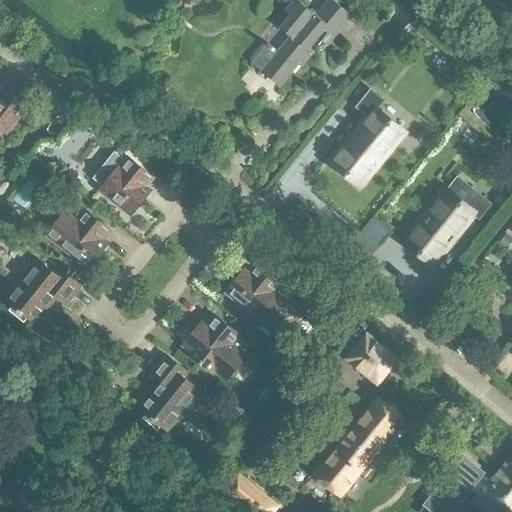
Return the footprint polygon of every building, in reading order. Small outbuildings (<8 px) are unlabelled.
[(326,44),(351,14),(334,0),(327,0),(316,14),(299,0),(293,0),(275,22),(290,35),(277,50),(267,41),(251,61),(279,84),(298,61),(301,64),(321,40),(326,44)] [(368,116),(330,162),(360,186),(405,131),(377,108),(383,100),(371,89),(357,106),(368,116)] [(0,127),(5,132),(24,108),(4,91),(0,95),(0,127)] [(99,189),(131,214),(150,190),(139,181),(147,171),(129,156),(126,159),(115,150),(93,178),(102,185),(99,189)] [(479,219),(492,203),(479,193),(468,205),(446,187),(403,241),(433,265),(474,215),(479,219)] [(57,242),(89,267),(108,243),(96,234),(104,224),(86,210),(83,213),(72,204),(50,230),(60,238),(57,242)] [(65,302),(78,286),(59,268),(56,273),(38,258),(18,282),(20,283),(7,299),(18,308),(16,310),(21,314),(23,312),(34,321),(48,304),(46,302),(54,293),(65,302)] [(227,291),(267,324),(291,294),(280,285),(283,281),(265,267),(257,276),(246,267),(227,291)] [(203,320),(184,343),(215,369),(217,366),(226,374),(248,347),(237,338),(240,335),(222,320),(214,330),(203,320)] [(248,330),(241,338),(259,353),(266,345),(248,330)] [(347,357),(376,381),(395,358),(365,334),(347,357)] [(182,414),(200,391),(183,377),(187,372),(167,355),(152,373),(162,382),(155,391),(153,389),(138,406),(150,416),(149,417),(154,421),(155,420),(166,429),(180,412),(182,414)] [(409,426),(399,418),(401,417),(377,398),(315,474),(339,493),(342,489),(357,500),(370,484),(355,473),(366,460),(371,464),(374,465),(377,465),(380,463),(409,426)] [(250,400),(240,412),(251,421),(261,408),(250,400)] [(242,431),(251,421),(240,413),(234,421),(236,427),(242,431)] [(486,485),(484,488),(475,481),(467,491),(476,497),(494,511),(511,511),(511,453),(496,473),(502,478),(493,490),(486,485)] [(228,489),(254,511),(263,511),(272,503),(240,475),(228,489)]
